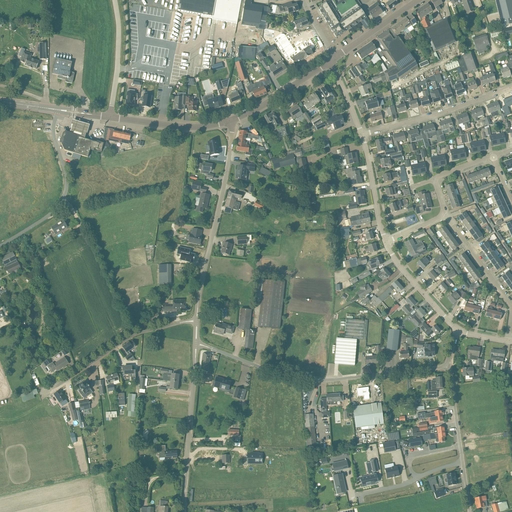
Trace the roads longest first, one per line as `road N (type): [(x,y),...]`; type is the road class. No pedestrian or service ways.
road 1 (residential): [(448,366),(309,380),(195,343)]
road 2 (unclassified): [(197,318),(230,121)]
road 3 (residential): [(41,393),(128,332),(197,318)]
road 4 (unclassified): [(0,243),(44,219),(64,195),(53,134),(57,109)]
road 5 (unclassified): [(183,511),(195,343)]
road 6 (residential): [(361,134),(511,87)]
road 7 (residential): [(467,511),(448,366)]
road 8 (tertiary): [(230,121),(191,127),(110,117)]
